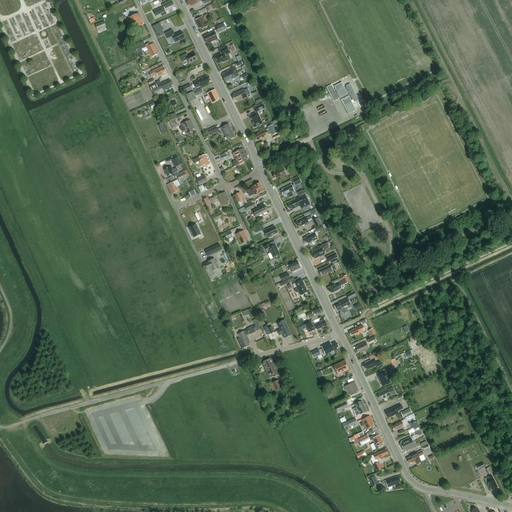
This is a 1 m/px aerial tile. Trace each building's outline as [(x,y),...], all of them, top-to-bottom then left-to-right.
[(166,11),(175,7),(172,0),(163,5),(164,7),(154,11),(156,16),(164,13),(164,12),(166,11)] [(143,25),(142,24),(144,23),(139,13),(129,18),(133,28),(135,27),(136,28),(143,25)] [(200,29),(201,28),(202,29),(208,27),(203,16),(196,20),(200,29)] [(104,21),(95,25),(98,31),(106,27),(106,26),(104,21)] [(224,23),(215,27),(218,32),(226,28),(224,23)] [(168,39),(173,36),(176,43),(182,40),(183,41),(185,40),(185,39),(185,38),(182,31),(176,35),(175,34),(174,33),(172,30),(165,33),(168,39)] [(218,39),(215,31),(204,37),(208,44),(218,39)] [(139,43),(133,46),(133,47),(134,48),(137,53),(143,50),(139,43)] [(150,43),(146,45),(148,49),(152,57),(157,54),(157,53),(158,52),(154,43),(151,45),(150,43)] [(224,62),(228,60),(226,55),(231,53),(227,46),(220,50),(222,53),(215,57),(219,64),(223,61),(224,62)] [(180,57),(183,62),(188,60),(190,63),(198,59),(195,53),(189,56),(187,53),(180,57)] [(166,74),(165,72),(166,72),(163,66),(150,73),(152,77),(157,75),(159,77),(166,74)] [(225,79),(238,72),(236,67),(223,73),(224,75),(223,75),(225,79)] [(238,72),(225,79),(226,82),(228,82),(228,83),(240,77),(238,72)] [(208,77),(207,76),(207,75),(198,80),(198,81),(194,83),(196,89),(210,82),(209,81),(211,81),(209,77),(208,77)] [(170,79),(158,85),(160,89),(163,88),(165,90),(167,90),(170,88),(172,87),(171,85),(173,85),(170,79)] [(150,85),(149,85),(152,90),(156,88),(158,88),(157,86),(155,83),(155,82),(155,83),(150,85)] [(332,85),(327,87),(334,101),(339,99),(338,98),(340,97),(349,115),(357,111),(352,101),(353,100),(354,102),(359,100),(351,84),(346,86),(347,87),(345,88),(342,82),(335,86),(336,88),(334,89),(332,85)] [(185,94),(193,90),(190,84),(183,88),(185,94)] [(204,92),(202,88),(194,92),(186,95),(190,102),(197,99),(196,96),(204,92)] [(220,98),(216,89),(207,94),(212,103),(219,100),(218,99),(220,98)] [(234,95),(232,96),(235,101),(237,100),(238,102),(248,97),(247,96),(250,94),(248,89),(245,90),(244,89),(234,94),(234,95)] [(255,113),(265,109),(263,103),(253,108),(255,113)] [(263,124),(258,113),(249,117),(255,127),(262,124),(263,124)] [(175,119),(169,121),(173,129),(179,127),(175,119)] [(195,128),(191,120),(182,124),(183,126),(181,127),(180,128),(182,131),(184,131),(185,131),(187,134),(194,131),(193,129),(195,128)] [(228,140),(235,137),(229,124),(222,128),(228,140)] [(259,134),(255,136),(257,141),(260,139),(261,140),(263,139),(264,139),(265,139),(265,138),(270,136),(269,136),(272,135),(272,136),(273,135),(276,134),(278,133),(277,132),(276,129),(274,125),(274,124),(270,126),(268,127),(269,129),(267,130),(266,129),(265,130),(260,132),(258,133),(259,134)] [(216,126),(208,130),(206,131),(208,136),(210,135),(219,131),(216,126)] [(241,150),(238,151),(243,162),(244,162),(247,160),(247,159),(248,158),(247,156),(244,148),(241,150)] [(233,162),(233,163),(234,166),(239,163),(240,164),(243,162),(238,151),(233,153),(236,160),(233,162)] [(210,165),(206,154),(197,158),(194,160),(195,163),(199,162),(201,167),(203,166),(203,168),(210,165)] [(178,158),(172,160),(176,167),(181,165),(179,161),(178,158)] [(172,166),(165,169),(168,176),(173,174),(174,173),(175,173),(173,170),(172,166)] [(287,174),(283,167),(274,172),(275,173),(273,174),(275,178),(276,177),(277,179),(287,174)] [(187,178),(190,176),(186,170),(175,175),(175,177),(177,176),(180,182),(187,178)] [(204,175),(196,178),(199,185),(207,182),(204,175)] [(180,190),(178,186),(180,185),(178,180),(175,181),(168,185),(172,193),(173,192),(174,193),(180,190)] [(258,195),(264,192),(260,184),(254,186),(255,187),(251,189),(252,190),(247,192),(249,197),(254,195),(255,196),(258,194),(258,195)] [(283,190),(281,191),(283,195),(285,195),(285,196),(287,195),(292,193),(295,191),(292,185),(282,189),(283,190)] [(218,195),(223,206),(229,203),(228,202),(230,201),(225,192),(218,195)] [(240,192),(234,195),(240,207),(244,205),(242,201),(244,200),(240,192)] [(290,204),(288,205),(290,209),(292,208),(292,209),(300,205),(302,209),(310,204),(308,199),(306,195),(289,203),(290,204)] [(207,198),(203,199),(209,211),(213,210),(207,198)] [(247,206),(245,207),(247,211),(255,207),(253,203),(247,206)] [(264,204),(253,210),(256,217),(268,211),(264,204)] [(298,222),(297,222),(299,226),(300,226),(300,227),(305,224),(306,226),(309,224),(309,223),(308,220),(312,218),(311,215),(312,215),(311,214),(310,212),(310,211),(303,215),(304,217),(297,220),(298,222)] [(199,223),(203,221),(199,212),(194,214),(199,223)] [(313,220),(316,228),(317,227),(322,225),(323,225),(320,217),(317,218),(313,220)] [(196,225),(189,228),(193,238),(201,234),(196,225)] [(270,228),(265,231),(268,238),(272,236),(278,233),(275,226),(270,228)] [(233,237),(230,231),(225,233),(228,240),(233,237)] [(247,241),(248,240),(244,231),(237,235),(239,240),(238,240),(241,245),(247,242),(247,241)] [(308,242),(309,243),(310,242),(312,242),(313,241),(314,241),(318,239),(314,232),(307,236),(308,237),(305,239),(306,243),(308,242)] [(271,259),(272,259),(275,257),(276,259),(278,259),(280,258),(280,257),(279,255),(280,255),(276,245),(272,247),(270,243),(264,246),(266,250),(269,249),(271,253),(269,254),(271,259)] [(327,243),(319,247),(320,249),(322,248),(324,252),(325,251),(326,251),(325,249),(329,247),(327,243)] [(219,244),(205,251),(208,257),(222,250),(219,244)] [(316,259),(325,254),(324,252),(322,248),(320,249),(313,252),(313,253),(312,254),(314,258),(315,257),(316,259)] [(328,262),(337,258),(335,253),(326,257),(328,262)] [(213,268),(214,271),(220,268),(215,259),(205,263),(208,270),(213,268)] [(330,265),(320,270),(321,274),(323,273),(324,274),(329,272),(330,273),(337,270),(334,264),(339,262),(337,259),(331,261),(333,265),(331,266),(330,265)] [(296,270),(301,268),(299,264),(299,263),(299,262),(298,262),(298,261),(289,265),(288,263),(286,264),(287,267),(289,271),(292,269),(293,272),(296,271),(296,270)] [(280,284),(280,286),(281,286),(281,287),(292,281),(293,284),(295,283),(297,288),(295,289),(294,290),(296,293),(297,293),(299,292),(301,295),(308,292),(302,280),(300,281),(299,278),(295,280),(294,277),(280,284)] [(332,287),(328,288),(330,292),(332,292),(332,293),(336,291),(337,291),(338,291),(338,290),(341,288),(338,282),(331,286),(332,287)] [(354,292),(347,295),(349,300),(357,296),(354,292)] [(348,311),(346,308),(351,306),(348,299),(340,303),(340,304),(337,306),(339,310),(340,309),(341,311),(343,309),(345,313),(348,311)] [(307,314),(309,318),(317,315),(316,314),(321,311),(319,307),(311,310),(312,312),(307,314)] [(303,311),(296,314),(299,320),(306,317),(303,311)] [(277,331),(279,335),(282,334),(285,338),(292,335),(285,320),(278,324),(280,329),(277,331)] [(317,330),(327,325),(325,320),(315,324),(314,321),(306,325),(309,332),(317,329),(317,330)] [(350,332),(350,333),(350,335),(351,335),(352,336),(355,335),(356,335),(357,335),(358,335),(359,334),(365,331),(363,325),(353,329),(353,330),(350,332)] [(239,338),(237,339),(242,349),(243,348),(250,345),(249,344),(251,343),(247,335),(250,334),(256,331),(256,330),(256,329),(254,327),(254,326),(248,329),(245,331),(238,334),(239,338)] [(332,345),(331,342),(322,346),(326,355),(338,349),(337,348),(339,347),(337,343),(332,345)] [(357,346),(358,348),(356,348),(358,352),(359,351),(360,353),(369,349),(366,342),(357,346)] [(313,359),(321,355),(318,349),(310,353),(313,359)] [(413,350),(405,354),(408,359),(413,356),(412,354),(414,353),(413,350)] [(273,359),(272,360),(271,359),(264,362),(264,363),(263,364),(270,378),(280,374),(273,359)] [(366,364),(364,365),(366,369),(367,368),(368,370),(377,365),(378,366),(384,364),(382,359),(380,359),(376,361),(374,359),(370,361),(365,363),(366,364)] [(345,361),(334,366),(338,375),(349,369),(345,361)] [(383,386),(391,383),(386,372),(378,376),(383,386)] [(282,387),(279,380),(270,384),(273,391),(282,387)] [(357,391),(359,390),(355,382),(345,387),(349,395),(350,394),(351,395),(358,392),(357,391)] [(380,393),(380,394),(378,395),(380,399),(382,398),(382,400),(391,396),(390,393),(395,391),(393,387),(380,393)] [(362,401),(355,404),(356,408),(353,409),(356,416),(359,414),(360,415),(367,411),(362,401)] [(343,404),(335,407),(337,413),(347,409),(345,405),(344,406),(343,404)] [(386,412),(388,417),(390,416),(390,417),(399,414),(398,411),(403,409),(401,404),(388,410),(388,411),(386,412)] [(410,410),(401,414),(403,418),(412,414),(410,410)] [(373,426),(373,425),(374,424),(370,416),(362,420),(363,423),(361,424),(362,426),(364,425),(367,430),(373,426)] [(342,424),(344,429),(357,423),(355,418),(342,424)] [(395,430),(396,430),(396,431),(405,427),(405,426),(408,425),(406,421),(406,420),(396,424),(397,425),(393,427),(395,430)] [(367,435),(358,440),(360,443),(361,446),(371,441),(370,441),(369,438),(367,435)] [(375,437),(373,439),(375,443),(374,444),(376,448),(383,445),(382,444),(384,443),(380,435),(378,436),(375,437)] [(402,447),(413,442),(411,437),(401,442),(402,443),(401,444),(402,447)] [(405,450),(406,451),(416,447),(413,442),(402,447),(404,451),(405,450)] [(375,455),(374,455),(376,460),(377,459),(381,458),(382,459),(386,458),(385,456),(386,455),(388,454),(386,450),(383,451),(375,455)] [(411,457),(408,459),(410,463),(411,462),(412,463),(415,462),(416,465),(422,462),(420,459),(419,457),(424,454),(422,451),(410,456),(411,457)] [(374,465),(373,465),(376,473),(382,470),(379,463),(374,465)] [(498,487),(492,475),(489,477),(491,481),(489,482),(492,490),(493,489),(493,490),(495,489),(498,487)] [(375,476),(369,479),(372,487),(378,484),(375,476)] [(386,482),(386,483),(387,488),(388,487),(392,486),(400,483),(400,482),(401,481),(399,476),(386,481),(386,482)]
